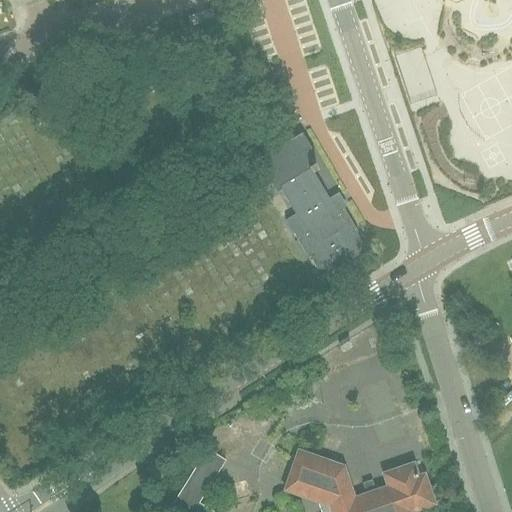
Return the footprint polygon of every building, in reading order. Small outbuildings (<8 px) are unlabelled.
[(209,9),(187,17),(190,26),(212,19),(209,9)] [(225,54),(213,71),(252,98),(264,81),(225,54)] [(315,169),(303,150),(262,174),(273,193),(279,190),(303,231),(294,237),(308,260),(309,259),(315,268),(329,271),(356,255),(359,242),(354,233),(356,232),(334,195),(326,199),(310,172),(315,169)] [(225,459),(206,448),(168,509),(173,511),(214,511),(198,502),(225,459)] [(409,511),(433,504),(422,474),(416,476),(411,462),(381,473),(386,486),(353,498),(341,465),(297,449),(287,477),(283,489),(317,501),(320,511),(409,511)]
